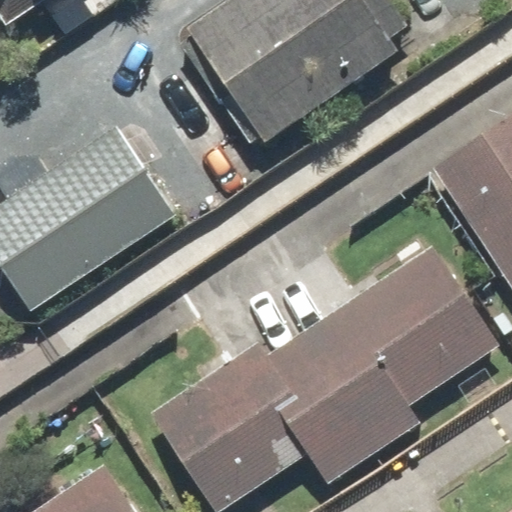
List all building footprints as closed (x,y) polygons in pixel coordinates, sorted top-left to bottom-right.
[(63,0),(0,0),(0,4),(18,31),(63,0)] [(380,0),(247,0),(200,34),(278,145),(415,49),(380,0)] [(511,124),(437,177),(511,283),(511,124)] [(0,264),(35,316),(177,218),(117,130),(0,210),(0,264)] [(298,326),(156,416),(216,511),(227,511),(316,455),(336,487),(425,430),(411,408),(502,350),(430,237),(399,256),(407,269),(304,335),(298,326)] [(136,511),(110,471),(47,511),(136,511)]
